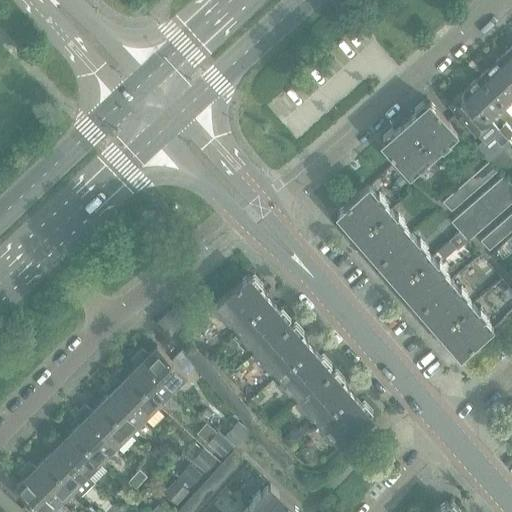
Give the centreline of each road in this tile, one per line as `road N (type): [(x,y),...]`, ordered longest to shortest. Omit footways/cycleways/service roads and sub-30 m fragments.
road 1 (residential): [(250,212),(288,189),(504,0)]
road 2 (residential): [(447,431),(250,212)]
road 3 (secondary): [(0,284),(161,133)]
road 4 (secondary): [(126,97),(0,214)]
road 5 (secondary): [(181,115),(307,0)]
road 6 (residential): [(0,434),(109,319)]
road 7 (residential): [(38,0),(126,97)]
road 8 (residential): [(250,212),(250,196),(181,115)]
road 9 (residential): [(161,133),(234,210),(250,212)]
